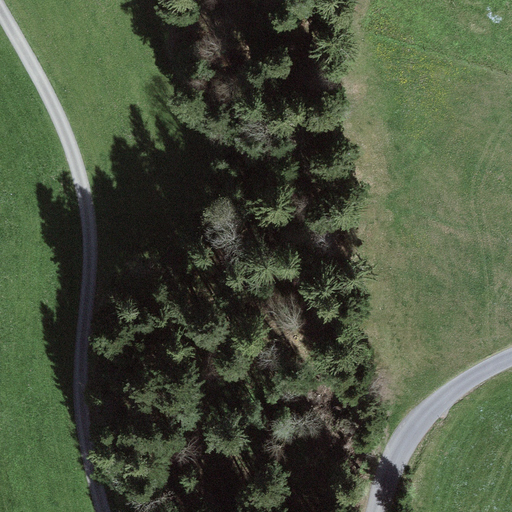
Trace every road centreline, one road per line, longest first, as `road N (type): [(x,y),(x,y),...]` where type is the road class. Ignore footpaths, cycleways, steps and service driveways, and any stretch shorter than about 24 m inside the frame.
road 1 (track): [(93,511),(70,428),(76,204),(0,36)]
road 2 (unclassified): [(511,353),(449,387),(406,430),(383,473),(375,511)]
